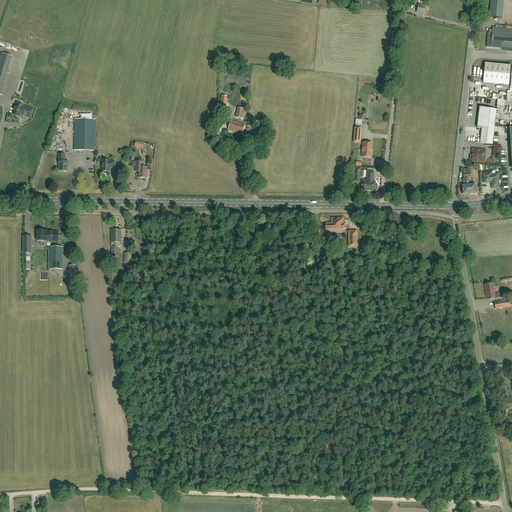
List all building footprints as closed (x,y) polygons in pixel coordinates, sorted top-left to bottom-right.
[(499,18),(501,0),(490,0),(489,17),(499,18)] [(424,14),(426,5),(419,3),(417,12),(424,14)] [(488,33),(486,47),(501,49),(503,49),(503,51),(511,51),(511,29),(506,28),(502,28),(492,27),(492,33),(488,33)] [(0,59),(0,94),(2,96),(10,74),(7,73),(12,57),(2,53),(0,59)] [(509,86),(510,66),(485,63),(483,83),(509,86)] [(17,103),(13,115),(20,117),(21,115),(31,118),(33,110),(23,106),(24,106),(17,103)] [(235,117),(242,119),(245,109),(238,107),(235,117)] [(492,145),(496,109),(479,107),(479,108),(477,128),(482,129),(480,143),(492,145)] [(95,151),(95,120),(75,120),(74,151),(95,151)] [(245,125),(231,121),(228,131),(242,135),(245,125)] [(371,153),(371,151),(372,143),(363,143),(362,157),(371,158),(372,153),(371,153)] [(494,146),(493,156),(500,157),(501,147),(494,146)] [(470,161),(484,163),(485,151),(473,149),(472,154),(473,154),(472,156),(471,156),(470,161)] [(68,167),(68,162),(65,162),(65,155),(59,155),(59,165),(59,172),(67,172),(67,167),(68,167)] [(115,162),(109,162),(109,161),(102,161),(102,172),(109,172),(109,168),(115,168),(115,162)] [(362,191),(367,191),(369,191),(374,192),(375,192),(375,191),(374,191),(375,190),(377,190),(377,186),(375,186),(375,183),(373,183),(374,172),(367,172),(366,181),(361,181),(361,189),(361,190),(361,191),(362,191)] [(466,180),(468,194),(469,194),(471,194),(471,193),(473,193),(473,194),(475,194),(475,193),(476,193),(475,184),(469,185),(469,179),(468,179),(467,177),(470,177),(469,174),(468,172),(468,173),(466,173),(466,177),(467,177),(467,180),(466,180)] [(485,182),(488,182),(488,181),(491,181),(492,188),(499,187),(497,174),(491,175),(491,172),(484,173),(485,182)] [(344,229),(346,229),(346,223),(342,223),(342,220),(341,219),(334,219),(333,221),(333,223),(326,224),(326,231),(326,229),(329,229),(329,232),(333,232),(344,232),(344,229)] [(121,246),(121,243),(121,230),(111,230),(111,256),(119,256),(119,246),(121,246)] [(45,232),(45,231),(37,231),(37,241),(46,241),(58,241),(58,232),(45,232)] [(357,233),(349,233),(349,247),(357,247),(357,233)] [(50,248),(50,250),(50,270),(63,270),(63,248),(50,248)] [(494,294),(493,288),(492,288),(492,283),(484,285),(486,296),(487,296),(487,300),(495,298),(499,297),(498,294),(494,294)] [(508,300),(494,302),(495,309),(509,306),(508,300)]
